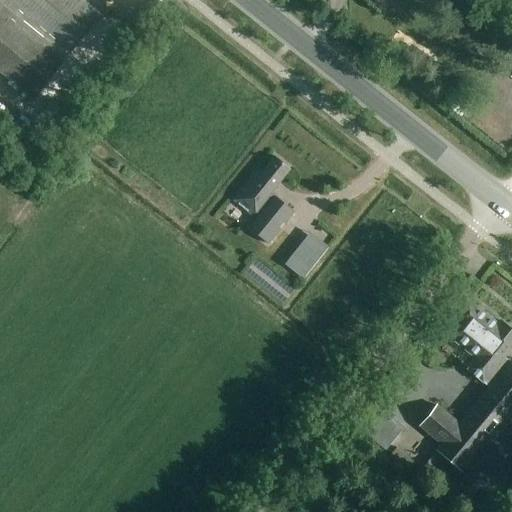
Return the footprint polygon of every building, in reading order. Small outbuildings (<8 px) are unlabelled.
[(81,0),(4,0),(71,53),(101,16),(81,0)] [(0,74),(32,100),(47,81),(62,62),(0,12),(0,74)] [(251,216),(290,169),(274,157),(261,172),(258,169),(233,201),(251,216)] [(303,242),(292,256),(308,269),(319,255),(303,242)] [(465,368),(489,387),(459,425),(435,406),(418,426),(440,445),(435,451),(462,471),(480,450),(511,410),(511,362),(510,361),(509,362),(503,357),(511,346),(511,331),(499,321),(494,326),(465,303),(453,319),(457,322),(446,335),(474,357),(465,368)] [(407,403),(395,394),(374,420),(385,429),(407,403)] [(408,457),(394,446),(388,454),(403,465),(408,457)]
